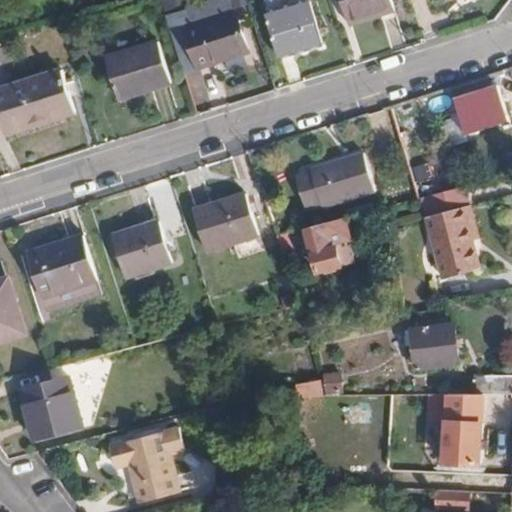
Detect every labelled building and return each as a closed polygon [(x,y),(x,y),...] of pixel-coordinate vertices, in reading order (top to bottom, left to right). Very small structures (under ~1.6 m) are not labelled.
[(312,0),(292,0),(267,8),(282,49),(324,36),(312,0)] [(393,0),(344,0),(351,19),(395,4),(393,0)] [(226,13),(187,25),(198,61),(214,56),(215,60),(238,52),(226,13)] [(158,39),(107,57),(121,97),(172,80),(158,39)] [(61,66),(0,86),(0,113),(5,130),(75,108),(61,66)] [(467,130),(510,118),(498,81),(456,94),(467,130)] [(459,116),(441,120),(447,144),(464,140),(459,116)] [(269,143),(247,150),(260,190),(282,183),(269,143)] [(317,173),(386,153),(383,144),(330,159),(331,162),(315,167),(317,173)] [(395,183),(386,153),(317,173),(326,200),(341,196),(342,199),(395,183)] [(244,192),(194,209),(207,248),(257,232),(244,192)] [(474,238),(480,238),(469,202),(461,204),(473,248),(474,238)] [(442,276),(477,264),(473,248),(461,204),(426,214),(442,276)] [(348,236),(342,216),(305,226),(316,270),(339,264),(333,240),(348,236)] [(157,221),(112,237),(124,276),(169,261),(157,221)] [(84,234),(29,251),(42,294),(97,277),(84,234)] [(7,276),(0,278),(0,338),(25,331),(7,276)] [(451,325),(408,331),(414,368),(456,361),(451,325)] [(343,373),(326,373),(326,394),(343,394),(343,373)] [(481,394),(511,393),(511,374),(474,373),(474,394),(481,394)] [(35,434),(82,424),(69,375),(22,386),(35,434)] [(323,380),(296,383),(298,399),(325,396),(323,380)] [(477,461),(481,394),(474,394),(444,394),(441,461),(477,461)] [(184,449),(178,427),(110,444),(115,465),(129,461),(139,501),(180,490),(170,453),(184,449)] [(469,509),(470,490),(439,488),(438,508),(469,509)]
